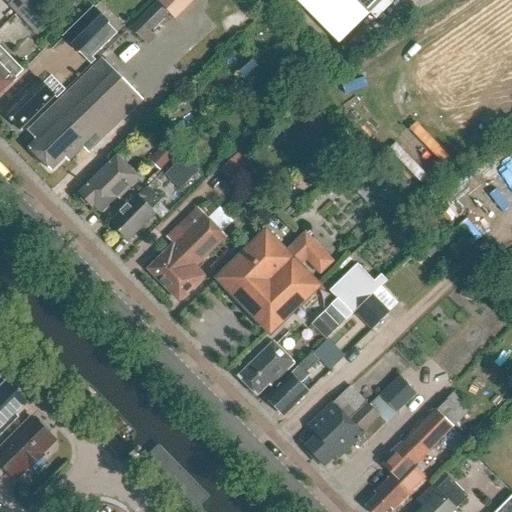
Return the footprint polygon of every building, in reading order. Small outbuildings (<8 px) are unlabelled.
[(12,0),(7,6),(17,17),(34,0),(12,0)] [(54,17),(37,0),(34,0),(17,17),(35,35),(54,17)] [(295,0),(339,44),(370,14),(376,20),(396,0),(295,0)] [(147,46),(155,38),(150,32),(167,16),(156,4),(129,29),(141,42),(142,41),(147,46)] [(62,38),(78,54),(79,54),(91,66),(95,61),(92,58),(117,35),(108,25),(110,24),(94,7),(62,38)] [(0,93),(22,72),(0,48),(0,93)] [(256,57),(238,74),(247,84),(265,67),(256,57)] [(88,152),(142,99),(102,59),(27,132),(36,141),(28,148),(51,171),(64,157),(68,161),(83,147),(88,152)] [(43,85),(37,78),(2,113),(20,131),(55,97),(57,99),(65,91),(51,77),(43,85)] [(293,122),(313,140),(328,124),(307,106),(293,122)] [(314,186),(343,157),(330,143),(300,173),(314,186)] [(160,172),(174,157),(163,147),(149,162),(160,172)] [(119,199),(139,179),(117,156),(79,193),(80,195),(80,200),(85,206),(91,206),(92,207),(95,205),(101,212),(116,199),(119,199)] [(180,189),(198,172),(183,156),(165,174),(180,189)] [(151,210),(160,201),(148,188),(138,197),(137,196),(110,223),(128,241),(155,214),(151,210)] [(196,267),(226,237),(197,208),(177,228),(183,235),(147,270),(179,302),(205,276),(196,267)] [(418,223),(431,237),(441,228),(428,213),(418,223)] [(320,273),(333,260),(305,231),(285,251),(266,232),(218,278),(270,332),(318,286),(299,266),(307,259),(320,273)] [(429,259),(440,250),(433,243),(423,252),(429,259)] [(227,251),(210,268),(214,272),(231,256),(227,251)] [(358,265),(330,292),(347,309),(351,306),(352,307),(376,284),(358,265)] [(472,302),(478,287),(466,282),(459,297),(472,302)] [(354,310),(356,312),(371,328),(388,312),(371,294),(354,310)] [(326,340),(351,316),(337,301),(312,325),(326,340)] [(271,387),(294,364),(274,342),(238,377),(257,396),(269,384),(271,387)] [(307,372),(318,360),(312,354),(266,398),(284,416),(300,400),(303,399),(304,396),(309,391),(301,383),(309,375),(307,372)] [(379,396),(396,413),(417,393),(399,376),(379,396)] [(0,434),(17,417),(15,415),(26,403),(6,383),(0,389),(0,434)] [(387,423),(350,386),(333,402),(368,440),(387,423)] [(414,467),(469,412),(451,394),(382,463),(393,474),(390,477),(389,477),(377,489),(379,491),(365,505),(369,509),(368,511),(386,511),(390,508),(393,511),(408,496),(425,478),(414,467)] [(368,440),(333,402),(332,402),(308,425),(316,434),(304,445),(324,466),(336,455),(338,458),(354,443),(360,449),(368,440)] [(18,431),(0,449),(0,466),(14,480),(26,468),(29,471),(44,456),(39,451),(52,438),(35,421),(22,435),(18,431)] [(197,511),(209,499),(157,449),(144,462),(195,511),(197,511)] [(123,463),(132,472),(137,466),(129,457),(123,463)] [(454,511),(469,498),(446,474),(417,502),(424,508),(419,511),(454,511)] [(511,511),(511,495),(495,511),(511,511)]
